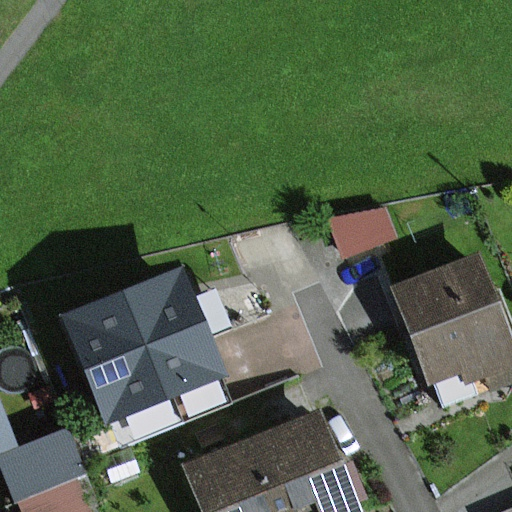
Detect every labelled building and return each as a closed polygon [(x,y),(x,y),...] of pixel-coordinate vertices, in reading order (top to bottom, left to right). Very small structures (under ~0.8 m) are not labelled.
[(381,212),(330,221),(344,258),(394,241),(381,212)] [(474,265),(398,293),(430,378),(462,366),(466,377),(509,362),(474,265)] [(165,282),(66,323),(106,420),(117,416),(130,446),(227,406),(201,343),(183,299),(174,303),(165,282)] [(316,422),(193,472),(209,511),(347,511),(327,461),(332,459),(316,422)] [(99,511),(86,477),(21,503),(24,511),(99,511)]
